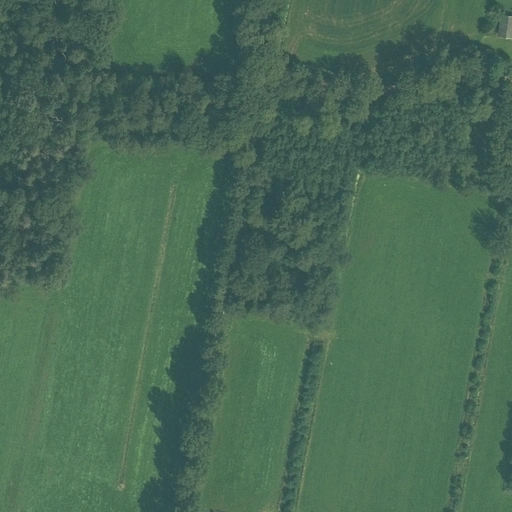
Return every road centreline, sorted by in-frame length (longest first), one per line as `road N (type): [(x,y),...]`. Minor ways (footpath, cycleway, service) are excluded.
road 1 (track): [(182,511),(264,69)]
road 2 (track): [(264,69),(371,88),(472,64),(511,89)]
